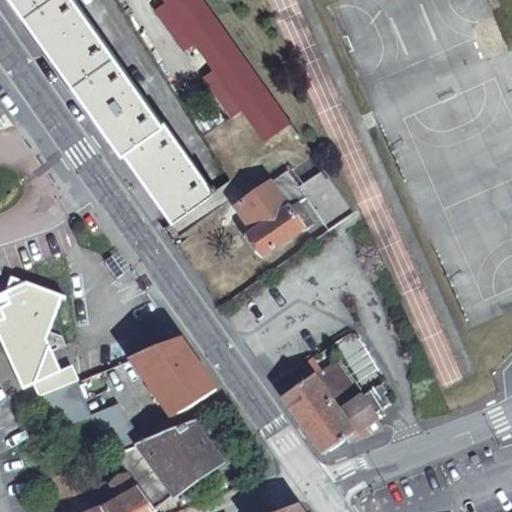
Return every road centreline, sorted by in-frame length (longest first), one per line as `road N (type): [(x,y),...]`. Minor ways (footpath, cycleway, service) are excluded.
road 1 (tertiary): [(108,188),(312,480)]
road 2 (residential): [(511,410),(312,480)]
